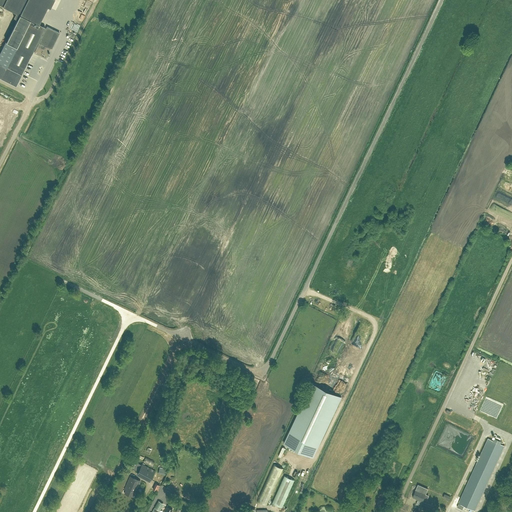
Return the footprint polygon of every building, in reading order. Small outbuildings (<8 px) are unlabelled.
[(0,0),(0,5),(16,13),(14,18),(17,19),(0,52),(0,77),(15,85),(44,27),(39,24),(48,6),(50,8),(53,0),(0,0)] [(47,26),(39,42),(34,52),(46,58),(48,53),(49,53),(49,52),(59,32),(47,26)] [(323,378),(326,371),(320,369),(317,376),(323,378)] [(313,383),(284,445),(313,458),(342,396),(313,383)] [(486,396),(481,411),(499,417),(504,403),(486,396)] [(475,510),(504,445),(488,438),(459,503),(457,506),(461,508),(463,505),(475,510)] [(154,466),(156,461),(146,457),(144,462),(154,466)] [(141,464),(137,462),(133,469),(138,471),(137,472),(151,479),(155,470),(142,463),(141,464)] [(267,505),(284,469),(274,464),(257,501),(267,505)] [(295,480),(285,475),(273,503),(283,507),(295,480)] [(138,486),(140,480),(130,476),(125,489),(126,490),(125,493),(134,497),(137,489),(136,489),(137,486),(138,486)] [(426,494),(428,488),(422,486),(418,484),(416,490),(413,497),(420,500),(419,500),(422,502),(423,501),(426,502),(429,495),(426,494)] [(160,511),(164,504),(158,500),(154,507),(160,511)] [(430,510),(432,505),(424,502),(422,507),(430,510)]
